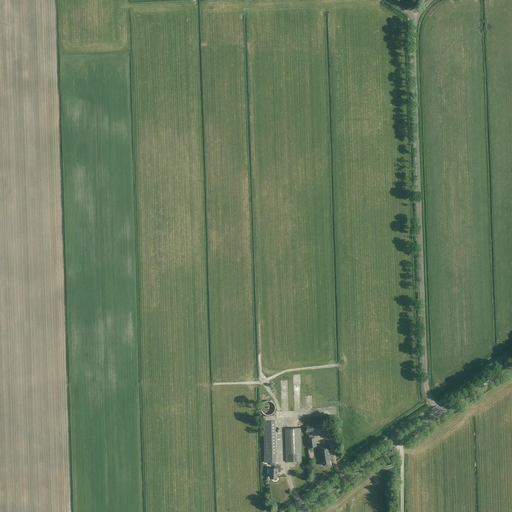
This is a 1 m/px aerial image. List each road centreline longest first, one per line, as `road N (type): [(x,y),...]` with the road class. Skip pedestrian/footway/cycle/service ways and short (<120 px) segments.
road 1 (unclassified): [(440,412),(426,385),(417,16)]
road 2 (tertiary): [(296,511),(440,412)]
